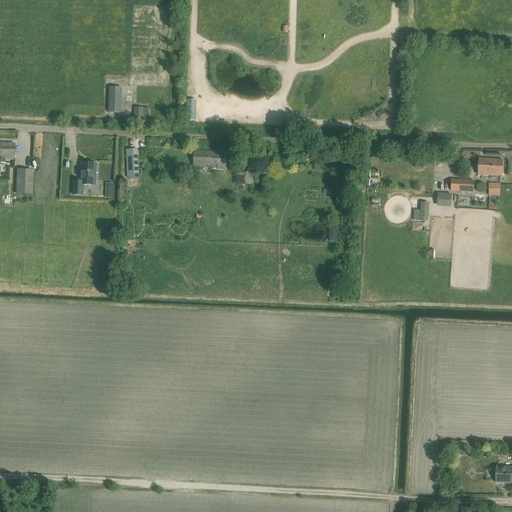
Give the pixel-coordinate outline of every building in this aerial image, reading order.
[(120,88),(110,88),(109,113),(119,113),(120,88)] [(197,121),(198,99),(190,99),(189,121),(197,121)] [(143,108),(135,108),(134,120),(142,120),(143,108)] [(0,159),(0,161),(0,163),(5,164),(5,160),(13,160),(14,144),(0,142),(0,159)] [(128,179),(139,178),(137,149),(127,150),(128,170),(127,170),(128,179)] [(225,169),(226,153),(194,151),(193,166),(217,167),(217,168),(225,169)] [(502,177),(503,161),(479,159),(478,175),(502,177)] [(95,186),(96,164),(82,163),(81,181),(74,181),(74,195),(83,196),(84,186),(95,186)] [(32,181),(32,171),(14,170),(14,181),(32,181)] [(238,173),(237,185),(253,186),(254,173),(238,173)] [(474,181),(468,181),(452,180),(451,191),(473,193),(474,181)] [(490,196),(500,196),(499,184),(489,184),(490,196)] [(23,198),(24,185),(17,185),(16,198),(23,198)] [(453,195),(451,195),(439,194),(438,207),(452,208),(453,195)] [(5,198),(4,206),(24,207),(25,199),(5,198)] [(428,222),(429,203),(421,203),(420,222),(428,222)] [(450,456),(455,460),(459,454),(454,450),(450,456)] [(511,468),(497,467),(496,483),(511,484),(511,483),(511,468)]
